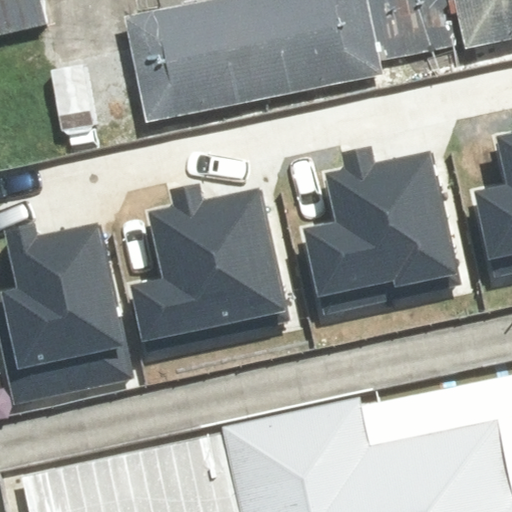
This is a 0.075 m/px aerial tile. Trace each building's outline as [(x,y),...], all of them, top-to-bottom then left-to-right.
[(39,0),(0,0),(0,37),(46,27),(39,0)] [(210,0),(122,17),(143,126),(388,79),(385,62),(450,50),(440,0),(210,0)] [(511,0),(444,0),(458,60),(511,47),(511,0)] [(13,290),(35,387),(511,280),(511,165),(472,175),(466,148),(366,170),(375,213),(272,236),(264,198),(175,217),(188,279),(119,294),(104,230),(32,246),(41,284),(13,290)] [(360,400),(222,430),(223,436),(21,480),(27,511),(511,511),(511,376),(362,408),(360,400)]
